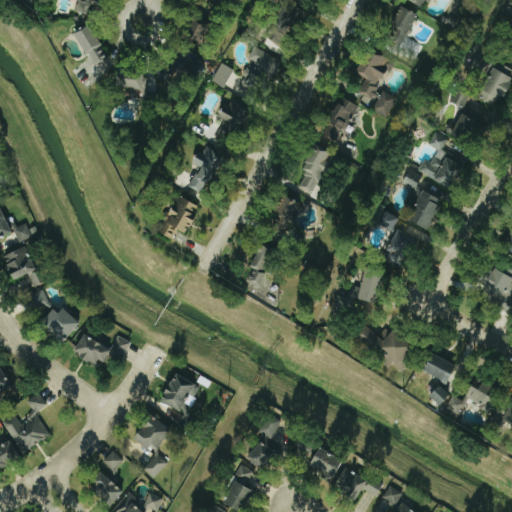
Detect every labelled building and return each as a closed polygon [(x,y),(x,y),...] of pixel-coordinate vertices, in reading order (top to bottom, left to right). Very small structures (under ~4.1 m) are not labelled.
[(80,0),(78,10),(97,17),(102,0),(80,0)] [(286,5),(265,46),(282,55),(303,13),(286,5)] [(391,36),(406,43),(419,14),(404,7),(391,36)] [(208,24),(194,24),(194,40),(209,39),(208,24)] [(76,35),(90,58),(81,64),(93,81),(116,66),(89,26),(76,35)] [(250,59),(256,62),(252,71),(248,69),(240,87),(265,99),(283,61),(255,48),(250,59)] [(367,78),(360,93),(374,99),(391,60),(369,50),(359,74),(367,78)] [(235,69),(222,63),(213,82),(227,88),(235,69)] [(499,108),(511,83),(511,77),(496,68),(479,97),(499,108)] [(148,88),(148,70),(120,70),(120,95),(157,96),(157,88),(148,88)] [(470,95),(456,90),(451,102),(465,107),(470,95)] [(389,117),(398,97),(383,91),(375,111),(389,117)] [(356,103),(340,97),(325,137),(341,143),(356,103)] [(216,135),(225,145),(255,118),(237,98),(220,114),(228,123),(216,135)] [(470,103),(452,134),(473,146),(491,115),(470,103)] [(419,172),(454,188),(464,166),(446,158),(448,153),(444,151),(449,139),(436,132),(430,145),(439,150),(432,164),(425,160),(419,172)] [(334,154),(316,147),(298,188),(316,196),(334,154)] [(191,188),(207,195),(223,155),(206,148),(202,157),(197,154),(194,164),(200,167),(191,188)] [(405,183),(414,190),(422,178),(413,171),(405,183)] [(446,202),(427,192),(412,221),(430,230),(446,202)] [(162,233),(174,239),(179,230),(188,234),(195,220),(193,218),(199,205),(179,196),(162,233)] [(271,227),(287,234),(301,202),(285,196),(271,227)] [(0,238),(13,234),(3,207),(0,208),(0,238)] [(401,219),(386,211),(380,225),(394,232),(401,219)] [(21,243),(34,237),(27,224),(15,230),(21,243)] [(421,241),(400,230),(387,254),(407,266),(421,241)] [(268,273),(277,251),(262,245),(248,282),(262,288),(268,273)] [(28,276),(33,288),(44,284),(28,247),(5,257),(15,281),(28,276)] [(359,300),(377,304),(386,274),(368,269),(359,300)] [(511,273),(511,275),(496,269),(485,292),(509,302),(511,295),(511,273)] [(39,316),(55,308),(45,289),(29,297),(39,316)] [(46,323),(66,341),(82,324),(62,306),(46,323)] [(395,330),(392,334),(386,328),(380,336),(368,327),(358,340),(399,371),(418,347),(395,330)] [(112,349),(86,334),(75,353),(100,368),(108,354),(122,362),(133,343),(120,335),(112,349)] [(449,384),(458,365),(434,354),(425,373),(449,384)] [(0,395),(13,388),(2,367),(0,368),(0,395)] [(202,387),(178,374),(162,403),(188,417),(194,408),(191,407),(202,387)] [(460,416),(469,400),(489,412),(501,392),(486,382),(480,391),(474,387),(464,403),(457,398),(450,410),(460,416)] [(442,407),(452,396),(442,386),(432,396),(442,407)] [(38,413),(48,407),(41,393),(28,400),(34,411),(26,416),(29,420),(22,425),(17,416),(5,423),(23,453),(51,436),(38,413)] [(273,441),(282,421),(270,415),(260,435),(262,436),(250,462),(269,471),(282,445),(273,441)] [(174,431),(155,416),(136,439),(156,454),(174,431)] [(0,470),(21,459),(13,442),(0,448),(0,470)] [(311,469),(334,481),(345,461),(322,448),(311,469)] [(104,461),(114,471),(125,461),(115,451),(104,461)] [(169,464),(159,454),(144,469),(154,479),(169,464)] [(248,487),(255,472),(243,466),(235,480),(248,487)] [(384,486),(347,466),(336,487),(359,499),(364,490),(378,497),(384,486)] [(90,487),(113,507),(126,493),(103,473),(90,487)] [(242,511),(246,511),(255,490),(235,483),(226,506),(242,511)] [(397,506),(404,493),(390,486),(384,500),(397,506)] [(157,511),(165,501),(152,492),(145,503),(130,492),(115,511),(157,511)] [(397,511),(417,511),(404,503),(397,511)]
